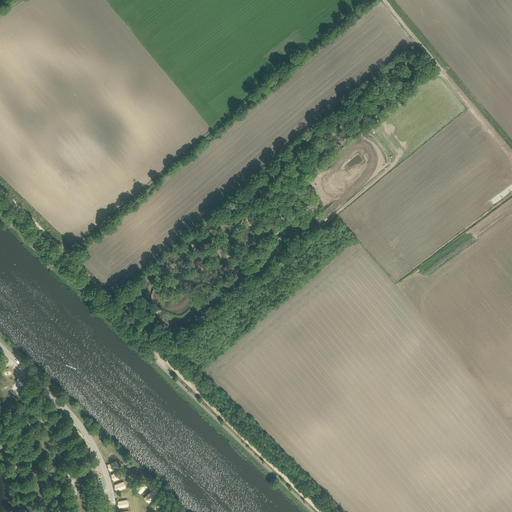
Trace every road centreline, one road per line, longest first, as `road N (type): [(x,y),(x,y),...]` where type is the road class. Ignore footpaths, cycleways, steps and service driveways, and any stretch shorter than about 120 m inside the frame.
road 1 (track): [(0,189),(321,511)]
road 2 (track): [(366,0),(67,255)]
road 3 (unclassified): [(115,511),(96,447),(0,346)]
road 4 (track): [(511,157),(378,0)]
